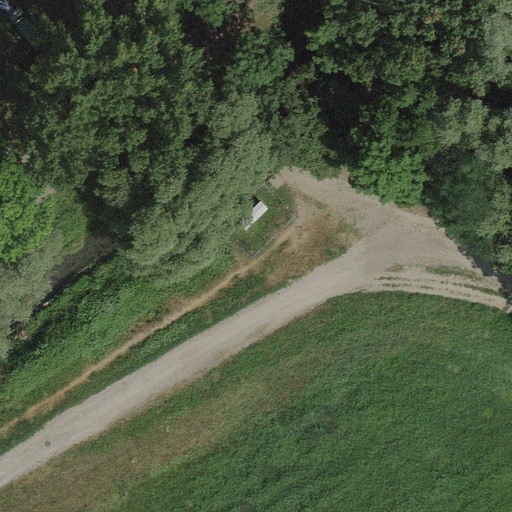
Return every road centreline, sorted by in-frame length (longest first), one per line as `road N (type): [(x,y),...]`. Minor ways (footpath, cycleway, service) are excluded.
road 1 (track): [(0,475),(418,227),(511,276)]
road 2 (track): [(233,0),(0,214)]
road 3 (track): [(176,52),(287,164),(418,227)]
